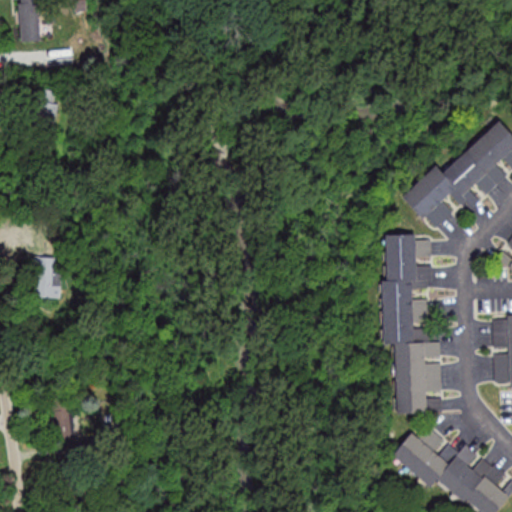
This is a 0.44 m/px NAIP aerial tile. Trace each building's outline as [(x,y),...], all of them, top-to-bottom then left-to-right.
[(40,40),(39,0),(21,0),(22,0),(19,0),(21,41),(40,40)] [(57,88),(34,88),(34,128),(57,128),(57,88)] [(402,196),(433,229),(464,201),(470,208),(482,197),(482,198),(511,169),(511,134),(498,120),(443,171),(437,164),(402,196)] [(385,235),(386,279),(381,279),(383,343),(394,343),(396,413),(441,411),(439,340),(428,340),(426,279),(431,279),(430,238),(414,239),(414,234),(385,235)] [(511,241),(498,260),(511,271),(511,241)] [(39,269),(39,296),(62,296),(62,269),(39,269)] [(511,314),(493,315),(494,385),(511,384),(511,314)] [(72,399),(53,399),(55,438),(73,438),(72,399)] [(482,511),(498,511),(511,490),(511,479),(511,478),(504,489),(498,485),(506,471),(464,445),(462,449),(425,427),(420,436),(410,430),(392,459),(434,485),(435,482),(482,511)]
